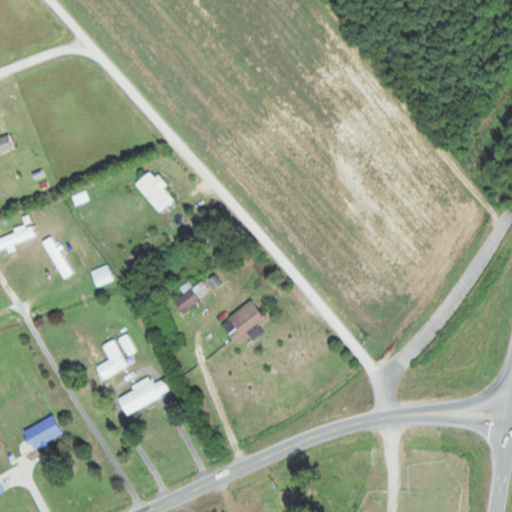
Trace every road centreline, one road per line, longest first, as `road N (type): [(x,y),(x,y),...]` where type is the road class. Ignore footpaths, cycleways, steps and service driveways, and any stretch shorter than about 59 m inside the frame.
road 1 (residential): [(386,420),(382,380),(336,322),(46,0)]
road 2 (secondary): [(144,511),(306,442),(386,420),(511,409)]
road 3 (residential): [(147,511),(1,281)]
